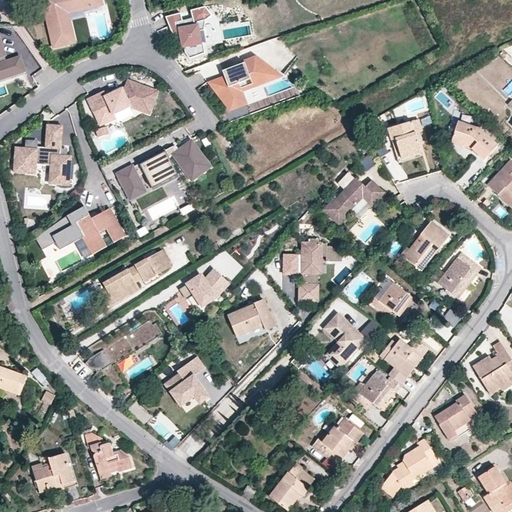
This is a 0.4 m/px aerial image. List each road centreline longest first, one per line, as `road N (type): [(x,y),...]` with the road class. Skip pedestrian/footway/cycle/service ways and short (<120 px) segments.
road 1 (residential): [(184,471),(112,418),(46,352),(21,308),(0,219)]
road 2 (residential): [(327,511),(511,271)]
road 3 (residential): [(0,129),(85,67),(145,43)]
